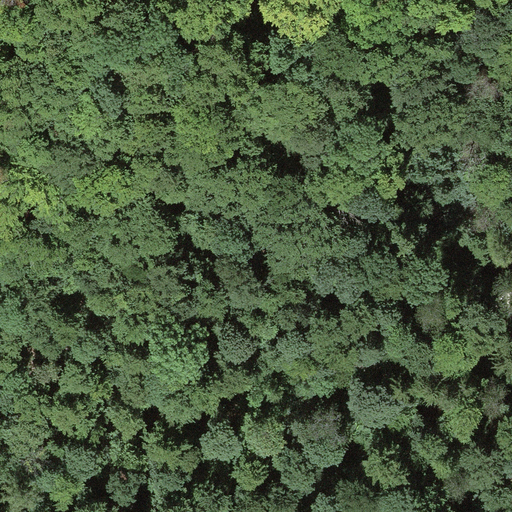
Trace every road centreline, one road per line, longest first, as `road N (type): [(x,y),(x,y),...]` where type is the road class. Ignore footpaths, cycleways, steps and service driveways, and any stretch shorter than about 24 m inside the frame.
road 1 (track): [(233,386),(383,358),(511,298)]
road 2 (track): [(0,427),(233,386)]
